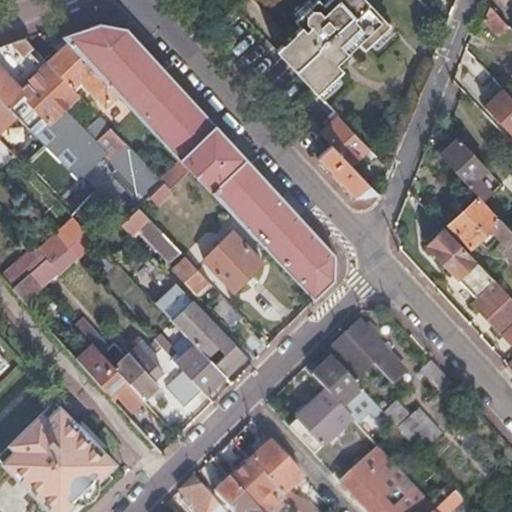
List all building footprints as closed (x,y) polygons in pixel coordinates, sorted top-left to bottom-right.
[(301,25),(275,49),(312,88),(317,93),(343,70),(337,63),(359,43),(365,49),(390,25),(366,0),(329,0),(326,4),(321,0),(316,0),(296,20),(301,25)] [(509,27),(491,7),(485,18),(501,35),(509,27)] [(127,29),(102,24),(63,38),(69,44),(117,94),(185,164),(190,170),(314,299),(334,279),(335,255),(226,137),(209,117),(199,108),(127,29)] [(48,63),(25,38),(4,46),(0,47),(0,99),(10,110),(45,146),(72,173),(87,159),(64,135),(71,128),(58,114),(79,95),(72,88),(48,63)] [(117,94),(69,44),(48,63),(72,88),(82,79),(106,104),(117,94)] [(492,76),(476,59),(467,68),(483,85),(492,76)] [(511,98),(505,91),(487,108),(511,133),(511,98)] [(0,118),(10,110),(0,99),(0,118)] [(368,147),(337,114),(320,131),(330,143),(351,163),(368,147)] [(114,155),(126,144),(112,130),(101,141),(114,155)] [(487,169),(459,139),(442,156),(479,196),(483,201),(490,194),(476,179),(487,169)] [(330,143),(316,156),(354,197),(378,192),(351,163),(330,143)] [(12,152),(16,155),(21,151),(17,147),(12,152)] [(170,189),(190,170),(185,164),(164,183),(170,189)] [(483,201),(479,196),(449,225),(470,248),(492,228),(509,246),(505,249),(511,256),(511,230),(511,229),(483,201)] [(175,245),(139,207),(120,224),(133,238),(141,231),(164,254),(175,245)] [(511,299),(487,273),(445,228),(427,244),(469,289),(511,333),(511,299)] [(78,258),(97,241),(88,231),(69,249),(78,258)] [(263,262),(233,231),(210,254),(206,251),(202,255),(235,290),(263,262)] [(53,265),(69,249),(61,240),(44,255),(47,259),(53,265)] [(104,255),(92,266),(114,291),(126,280),(104,255)] [(196,293),(209,281),(185,255),(172,269),(196,293)] [(31,274),(40,283),(56,268),(53,265),(47,259),(31,274)] [(5,263),(0,267),(0,272),(8,280),(15,274),(5,263)] [(465,293),(511,344),(511,333),(469,289),(465,293)] [(232,327),(243,316),(225,297),(214,308),(232,327)] [(215,364),(227,375),(235,368),(247,356),(198,306),(193,300),(173,319),(187,334),(196,343),(209,356),(220,346),(226,353),(215,364)] [(99,349),(144,398),(159,384),(130,353),(123,360),(108,343),(106,344),(83,317),(76,323),(99,349)] [(328,350),(332,356),(344,369),(351,362),(360,373),(373,362),(392,382),(405,369),(360,321),(349,331),(328,350)] [(215,387),(227,375),(215,364),(210,357),(209,356),(196,343),(183,356),(161,333),(155,339),(185,372),(203,390),(207,395),(215,387)] [(128,413),(144,398),(99,349),(84,364),(128,413)] [(332,356),(313,373),(327,390),(344,408),(357,395),(363,390),(344,369),(332,356)] [(451,382),(431,360),(423,369),(443,390),(451,382)] [(185,407),(203,390),(185,372),(167,389),(185,407)] [(297,418),(289,425),(314,454),(353,418),(344,408),(327,390),(309,407),(307,405),(304,405),(295,414),(295,416),(297,418)] [(363,390),(357,395),(370,409),(376,404),(363,390)] [(104,447),(78,421),(55,397),(0,451),(0,456),(55,511),(64,511),(69,508),(108,470),(117,460),(104,447)] [(376,404),(370,409),(368,411),(408,454),(416,447),(397,427),(384,412),(376,404)] [(392,405),(384,412),(397,427),(405,419),(392,405)] [(82,417),(78,421),(104,447),(108,443),(82,417)] [(204,474),(212,482),(255,444),(247,436),(204,474)] [(287,490),(303,475),(270,440),(250,459),(275,487),(288,501),(298,511),(302,507),(287,490)] [(377,444),(339,480),(349,491),(368,511),(431,511),(436,508),(377,444)] [(257,505),(263,511),(275,511),(288,501),(275,487),(250,459),(231,477),(255,504),(257,505)] [(108,470),(69,508),(72,511),(75,511),(113,475),(108,470)] [(229,511),(195,474),(180,489),(202,511),(229,511)] [(235,511),(263,511),(257,505),(255,504),(231,477),(216,491),(235,511)] [(436,508),(431,511),(448,511),(463,498),(455,490),(436,508)]
